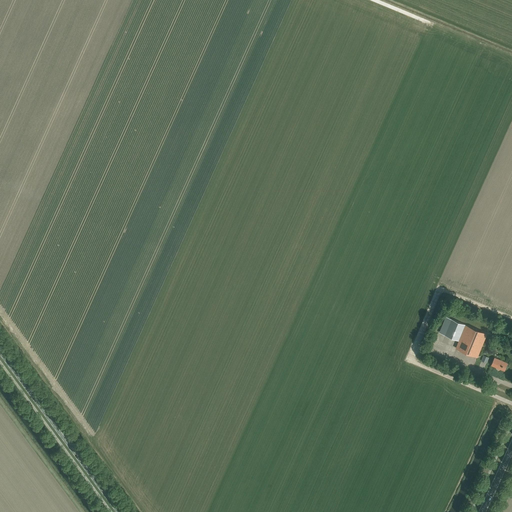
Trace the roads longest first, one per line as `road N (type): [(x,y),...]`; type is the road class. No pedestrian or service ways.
road 1 (unknown): [(44,200),(409,350),(406,358),(511,405)]
road 2 (secondary): [(120,511),(0,350)]
